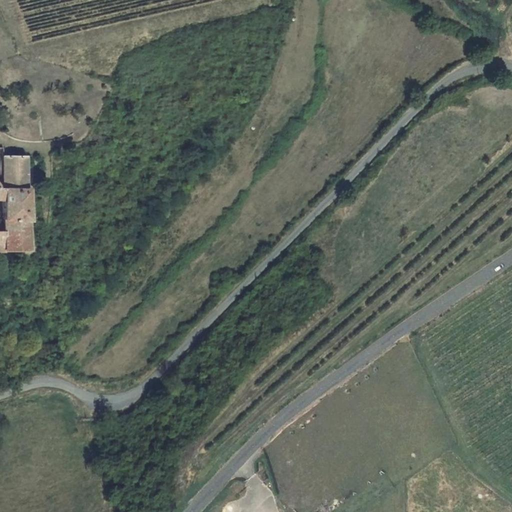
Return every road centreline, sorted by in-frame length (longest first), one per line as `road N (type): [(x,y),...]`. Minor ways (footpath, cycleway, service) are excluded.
road 1 (unclassified): [(0,394),(54,383),(110,401),(142,388),(443,84),(470,68),(511,67)]
road 2 (tertiary): [(511,255),(307,399),(193,511)]
